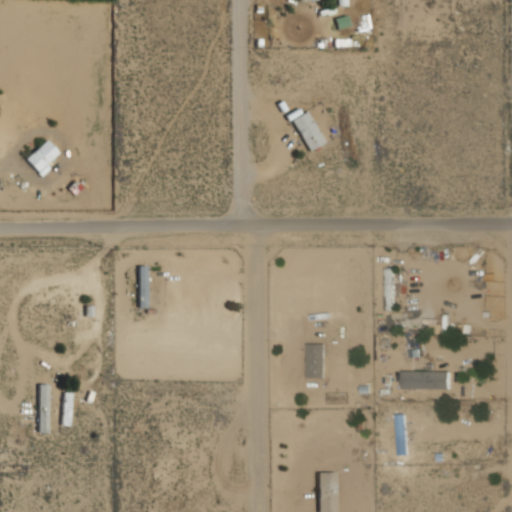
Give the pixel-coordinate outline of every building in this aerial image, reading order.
[(288,119),(305,150),(321,142),(304,110),(288,119)] [(21,159),(34,173),(55,153),(42,139),(21,159)] [(145,265),(136,265),(137,307),(146,307),(145,265)] [(393,268),(384,268),(385,310),(394,310),(393,268)] [(306,377),(324,377),(325,344),(307,343),(306,377)] [(448,389),(449,371),(401,370),(401,388),(448,389)] [(36,431),(46,432),(48,384),(37,383),(36,431)] [(69,425),(70,393),(61,393),(60,425),(69,425)] [(407,454),(405,414),(396,415),(397,455),(407,454)] [(334,511),(334,471),(316,471),(316,511),(334,511)]
